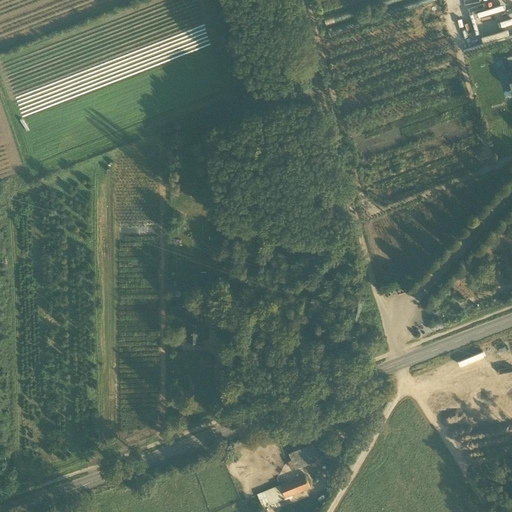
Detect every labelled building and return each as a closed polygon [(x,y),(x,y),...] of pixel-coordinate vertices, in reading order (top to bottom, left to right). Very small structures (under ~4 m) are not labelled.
[(213,240),(214,263),(223,263),(222,240),(213,240)] [(173,246),(173,257),(181,257),(181,245),(173,246)] [(214,300),(215,310),(223,310),(223,300),(214,300)] [(186,323),(202,323),(202,312),(186,312),(186,323)] [(202,323),(186,323),(186,330),(186,340),(202,340),(202,323)] [(313,444),(288,453),(291,460),(294,467),(295,469),(319,460),(313,444)] [(280,485),(285,497),(310,487),(305,475),(305,474),(280,484),(280,485)] [(258,493),(263,505),(285,497),(280,485),(258,493)]
